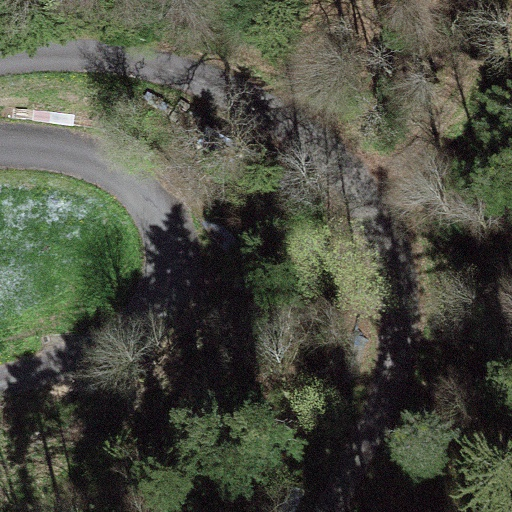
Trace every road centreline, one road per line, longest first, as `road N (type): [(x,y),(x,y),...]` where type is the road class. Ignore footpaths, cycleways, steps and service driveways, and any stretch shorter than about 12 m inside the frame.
road 1 (track): [(332,511),(385,392),(399,337),(386,249),(364,197),(254,110),(187,78),(115,59),(0,60)]
road 2 (track): [(0,141),(100,152),(131,172),(165,235),(165,273),(136,326),(114,341),(0,378)]
